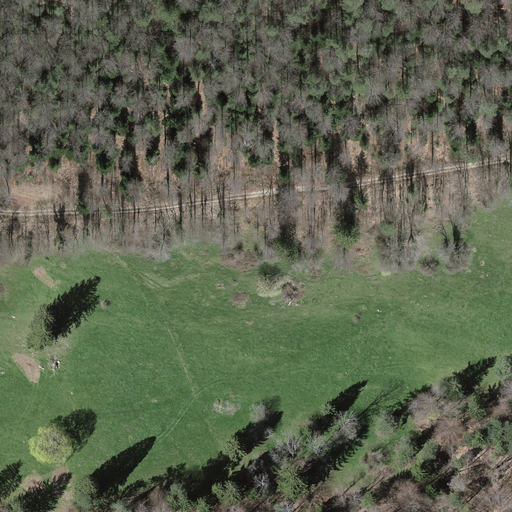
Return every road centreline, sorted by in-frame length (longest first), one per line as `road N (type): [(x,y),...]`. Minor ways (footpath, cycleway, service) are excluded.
road 1 (track): [(511,158),(162,212),(0,216)]
road 2 (track): [(61,213),(141,279),(174,330),(210,446),(248,511)]
